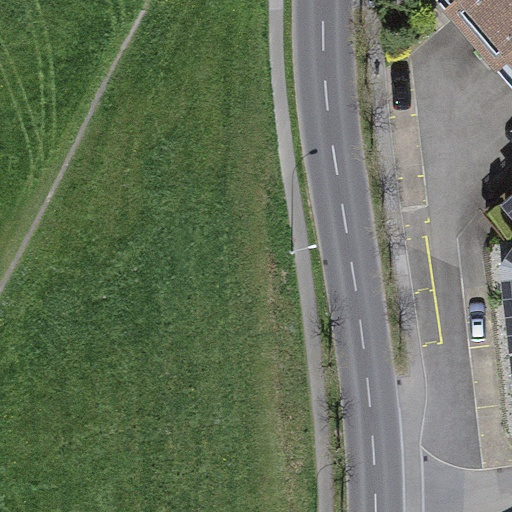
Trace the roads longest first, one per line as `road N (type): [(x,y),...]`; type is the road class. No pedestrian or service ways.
road 1 (secondary): [(375,488),(325,82),(323,0)]
road 2 (residential): [(511,485),(375,488)]
